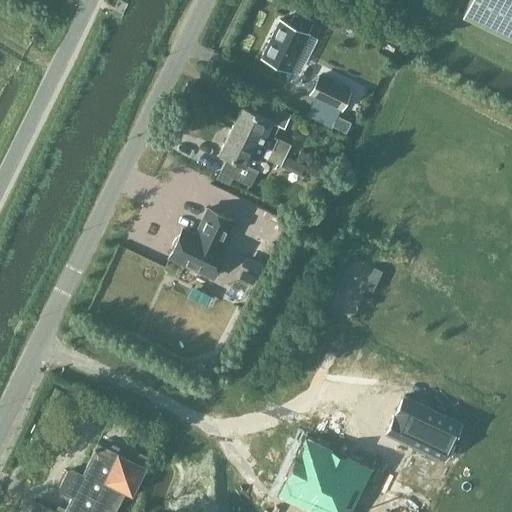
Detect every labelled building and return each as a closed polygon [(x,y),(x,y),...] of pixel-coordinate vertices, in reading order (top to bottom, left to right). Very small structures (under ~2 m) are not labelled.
[(511,0),(469,0),(462,17),(511,41),(511,0)] [(308,34),(279,19),(260,57),(290,72),(298,56),(304,59),(311,45),(305,42),(308,34)] [(318,76),(309,94),(341,109),(350,92),(318,76)] [(290,145),(287,143),(277,139),(273,137),(281,119),(287,122),(291,114),(258,99),(252,112),(241,106),(230,129),(284,156),(290,145)] [(336,117),(331,126),(344,133),(349,123),(336,117)] [(280,166),(284,156),(230,129),(219,152),(227,157),(221,171),(249,186),(261,156),(267,159),(280,166)] [(284,156),(280,166),(286,169),(291,159),(284,156)] [(201,227),(201,228),(198,235),(183,228),(169,257),(212,278),(226,249),(221,246),(233,221),(207,209),(200,225),(200,226),(200,227),(201,227)] [(402,397),(386,432),(442,459),(459,423),(403,396),(402,397)] [(302,439),(275,494),(312,511),(348,511),(370,469),(303,436),(302,439)] [(28,511),(114,511),(124,492),(132,496),(150,459),(139,453),(135,462),(116,452),(116,453),(97,443),(81,474),(71,469),(67,471),(59,486),(61,491),(71,496),(63,511),(56,511),(34,501),(28,511)]
